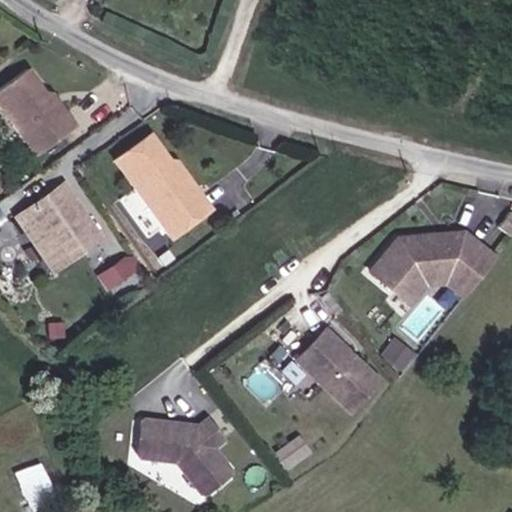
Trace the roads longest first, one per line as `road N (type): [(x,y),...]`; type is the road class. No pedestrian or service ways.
road 1 (residential): [(20,0),(123,62),(195,91),(511,171)]
road 2 (unknown): [(455,161),(155,408)]
